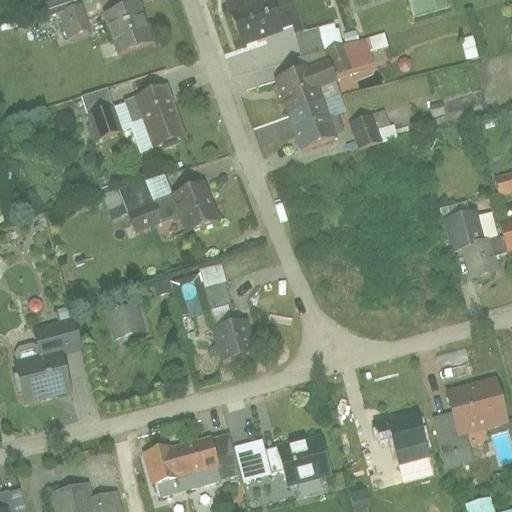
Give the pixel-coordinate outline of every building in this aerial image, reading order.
[(59,0),(41,7),(46,19),(58,15),(67,40),(91,31),(80,0),(59,0)] [(256,0),(229,0),(247,48),(288,32),(283,16),(264,22),(256,0)] [(410,0),(415,17),(450,7),(448,0),(410,0)] [(150,48),(136,7),(99,20),(114,61),(150,48)] [(294,119),(331,104),(327,93),(344,84),(335,63),(281,83),(294,119)] [(184,142),(166,90),(130,102),(148,154),(184,142)] [(331,104),(294,119),(308,154),(343,140),(331,104)] [(359,122),(370,150),(398,139),(387,111),(359,122)] [(511,175),(493,180),(498,198),(511,194),(511,175)] [(217,226),(202,187),(152,207),(144,185),(116,196),(133,239),(176,222),(183,240),(217,226)] [(476,283),(505,273),(494,239),(488,240),(483,212),(449,222),(458,253),(466,254),(476,283)] [(511,251),(511,218),(503,221),(511,251)] [(266,253),(238,265),(242,276),(270,264),(266,253)] [(119,341),(150,333),(141,299),(110,308),(119,341)] [(36,361),(13,368),(24,408),(71,395),(61,362),(81,357),(72,324),(28,336),(36,361)] [(256,359),(246,325),(209,335),(219,369),(256,359)] [(511,411),(503,378),(452,391),(463,437),(511,425),(511,411)] [(402,456),(434,447),(426,420),(382,431),(384,444),(396,442),(402,456)] [(227,436),(143,458),(154,500),(238,478),(227,436)] [(337,478),(327,441),(276,452),(285,489),(337,478)] [(252,480),(253,506),(282,506),(282,494),(270,494),(270,480),(252,480)] [(89,486),(49,497),(53,511),(121,511),(117,495),(93,502),(89,486)]
